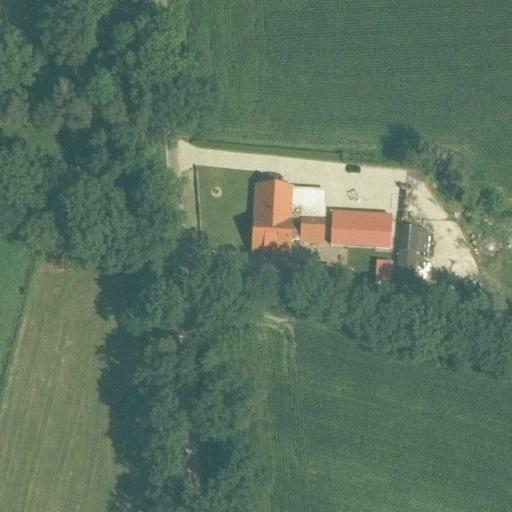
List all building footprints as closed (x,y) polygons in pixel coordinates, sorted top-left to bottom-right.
[(255,220),(253,255),(289,257),(290,244),(291,223),(290,222),(290,209),(291,193),(258,192),(256,220),(255,220)] [(291,223),(290,244),(300,244),(299,247),(323,249),(325,211),(290,209),(290,222),(291,223)] [(414,289),(416,255),(414,254),(414,235),(399,234),(395,288),(414,289)] [(332,285),(332,269),(286,266),(286,283),(332,285)] [(421,311),(420,313),(445,318),(450,296),(425,291),(421,309),(421,311)] [(511,332),(511,313),(495,312),(493,331),(511,332)]
